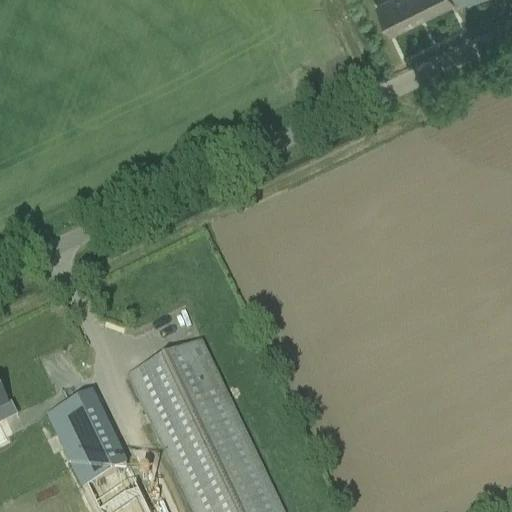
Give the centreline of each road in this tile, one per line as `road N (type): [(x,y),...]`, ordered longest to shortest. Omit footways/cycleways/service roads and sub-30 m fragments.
road 1 (unclassified): [(0,277),(511,32)]
road 2 (track): [(53,252),(184,511)]
